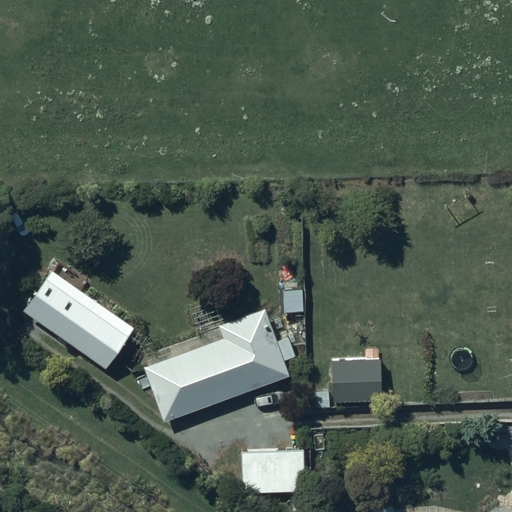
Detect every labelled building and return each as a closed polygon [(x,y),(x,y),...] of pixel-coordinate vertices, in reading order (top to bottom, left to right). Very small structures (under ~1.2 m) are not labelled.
[(136,321),(53,263),(24,304),(107,362),(136,321)] [(306,283),(284,284),(284,307),(306,306),(306,283)] [(225,333),(146,362),(165,415),(292,368),(286,353),(298,349),(292,332),(279,336),(267,303),(220,320),(225,333)] [(382,353),(332,355),(333,396),(384,394),(382,353)] [(511,416),(494,416),(493,438),(511,438),(511,416)] [(305,442),(242,443),(244,479),(252,486),(306,484),(305,442)] [(398,511),(394,499),(374,506),(376,511),(398,511)]
